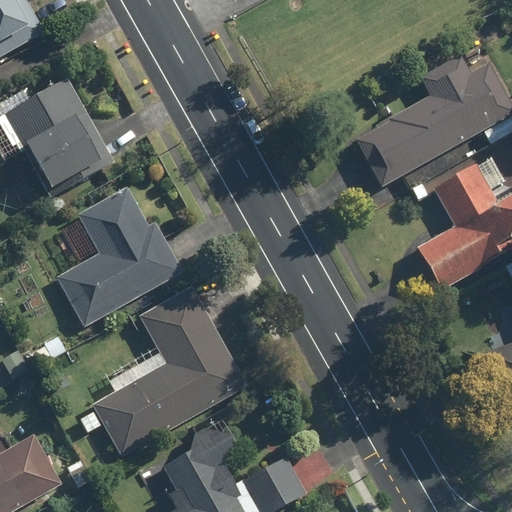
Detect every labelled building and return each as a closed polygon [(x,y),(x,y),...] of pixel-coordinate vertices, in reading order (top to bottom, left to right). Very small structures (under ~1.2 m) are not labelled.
[(27,0),(0,0),(0,61),(47,34),(27,0)] [(391,189),(484,135),(490,145),(511,132),(511,107),(489,67),(471,77),(460,59),(420,82),(430,100),(362,139),(391,189)] [(68,81),(7,117),(54,196),(115,160),(68,81)] [(489,151),(430,185),(456,229),(418,251),(443,293),(511,253),(511,202),(502,208),(493,192),(508,184),(489,151)] [(151,230),(129,191),(61,228),(82,266),(55,281),(83,332),(187,276),(159,225),(151,230)] [(115,394),(94,407),(126,460),(250,389),(193,290),(139,320),(157,351),(107,380),(115,394)] [(511,295),(511,296),(511,297),(511,306),(497,312),(511,348),(494,354),(511,402),(511,295)] [(36,374),(68,353),(49,325),(18,345),(36,374)] [(0,391),(31,373),(20,353),(0,364),(0,391)] [(281,511),(309,496),(289,461),(239,490),(224,463),(241,453),(226,426),(187,448),(192,455),(164,471),(179,496),(170,500),(176,511),(281,511)] [(0,511),(22,511),(65,488),(35,436),(0,456),(0,511)] [(97,511),(91,500),(68,511),(97,511)]
